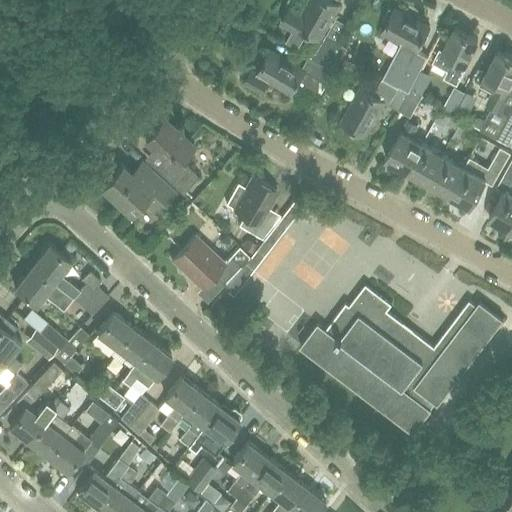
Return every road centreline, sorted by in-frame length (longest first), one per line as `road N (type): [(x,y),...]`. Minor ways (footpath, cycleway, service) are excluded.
road 1 (residential): [(392,511),(38,185)]
road 2 (residential): [(511,281),(150,63)]
road 3 (residential): [(150,63),(38,185)]
